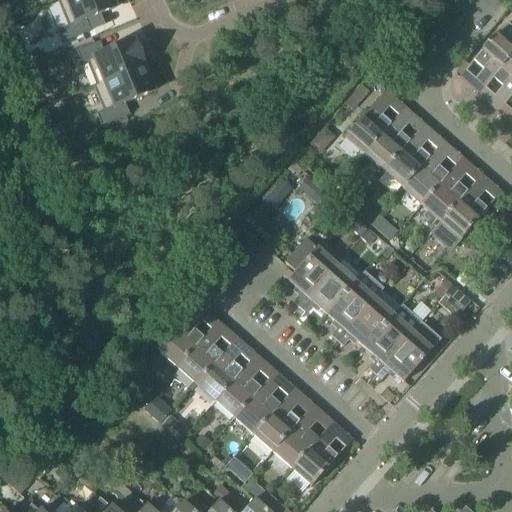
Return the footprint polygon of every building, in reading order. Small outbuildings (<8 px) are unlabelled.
[(67,28),(57,32),(62,44),(90,33),(85,22),(114,10),(109,0),(65,0),(63,1),(57,4),(67,28)] [(511,26),(509,24),(474,62),(494,80),(511,59),(511,26)] [(98,44),(75,54),(80,66),(86,64),(95,86),(96,87),(102,84),(142,67),(132,43),(103,55),(98,44)] [(511,59),(494,80),(511,95),(511,59)] [(95,86),(92,88),(102,113),(96,116),(100,128),(128,116),(124,105),(153,93),(142,67),(102,84),(96,87),(95,86)] [(472,77),(467,72),(459,81),(465,85),(472,77)] [(478,97),(483,102),(491,93),(486,88),(478,97)] [(505,105),(497,114),(502,119),(510,110),(505,105)] [(404,112),(398,107),(387,120),(392,125),(404,112)] [(389,127),(369,110),(343,140),(363,157),(389,127)] [(423,129),(418,124),(411,131),(416,136),(423,129)] [(389,127),(363,157),(382,174),(408,144),(389,127)] [(442,145),(437,141),(426,154),(431,158),(442,145)] [(427,161),(408,144),(382,174),(401,191),(427,161)] [(462,162),(456,158),(450,165),(455,170),(462,162)] [(446,178),(427,161),(401,191),(420,207),(446,178)] [(469,182),(474,187),(481,179),(476,174),(469,182)] [(322,184),(331,193),(338,184),(329,176),(322,184)] [(446,178),(420,207),(439,224),(465,194),(446,178)] [(297,198),(301,193),(317,206),(326,195),(306,179),(293,195),(297,198)] [(500,196),(495,191),(488,199),(494,204),(500,196)] [(465,194),(439,224),(429,236),(448,253),(473,225),(481,232),(493,218),(485,211),(465,194)] [(370,206),(360,218),(369,225),(379,213),(370,206)] [(375,232),(383,222),(378,217),(369,227),(375,232)] [(366,233),(357,225),(351,233),(359,240),(366,233)] [(359,240),(368,248),(374,240),(366,233),(359,240)] [(284,265),(294,274),(286,283),(300,294),(287,309),(293,314),(297,310),(335,267),(304,241),(284,265)] [(385,261),(392,253),(386,248),(379,255),(385,261)] [(335,267),(297,310),(302,314),(311,304),(325,317),(354,284),(335,267)] [(363,274),(354,284),(325,317),(337,327),(328,337),(335,343),(380,293),(381,292),(374,286),(373,283),(363,274)] [(455,283),(462,289),(468,281),(461,275),(455,283)] [(432,295),(439,301),(443,297),(451,288),(444,281),(432,295)] [(470,303),(451,288),(443,297),(461,313),(470,303)] [(399,309),(380,293),(335,343),(341,348),(350,338),(363,350),(399,309)] [(401,307),(399,309),(363,350),(376,361),(367,371),(374,377),(411,334),(419,325),(412,319),(412,316),(401,307)] [(218,326),(212,321),(206,329),(211,333),(218,326)] [(176,370),(202,341),(183,324),(156,353),(176,370)] [(411,334),(374,377),(379,382),(388,372),(403,384),(431,351),(411,334)] [(237,343),(231,338),(225,346),(230,350),(237,343)] [(202,341),(176,370),(196,388),(222,359),(202,341)] [(256,360),(250,355),(244,363),(249,367),(256,360)] [(241,375),(222,359),(196,388),(215,405),(241,375)] [(274,377),(269,372),(263,379),(268,384),(274,377)] [(241,375),(215,405),(233,422),(260,392),(241,375)] [(282,396),(287,401),(293,394),(288,389),(282,396)] [(260,392),(233,422),(252,439),(279,409),(260,392)] [(151,404),(144,411),(158,424),(165,416),(151,404)] [(312,410),(307,406),(300,413),(306,418),(312,410)] [(297,426),(279,409),(252,439),(271,455),(297,426)] [(331,427),(326,423),(319,430),(325,435),(331,427)] [(316,443),(297,426),(271,455),(290,472),(316,443)] [(192,447),(202,455),(210,445),(200,437),(192,447)] [(350,444),(345,439),(338,447),(344,452),(350,444)] [(316,443),(290,472),(310,490),(336,460),(316,443)] [(25,470),(38,481),(55,462),(52,459),(51,458),(24,469),(25,470)] [(224,469),(230,462),(227,459),(220,466),(224,469)] [(249,478),(242,472),(236,479),(243,486),(249,478)] [(109,473),(122,488),(128,474),(109,473)] [(78,482),(87,490),(92,483),(83,475),(78,482)] [(14,482),(9,488),(18,497),(24,490),(14,482)] [(210,498),(222,509),(231,499),(219,488),(210,498)] [(267,511),(277,502),(269,496),(261,506),(267,511)] [(112,511),(99,500),(88,511),(112,511)] [(262,511),(252,503),(244,511),(262,511)]
